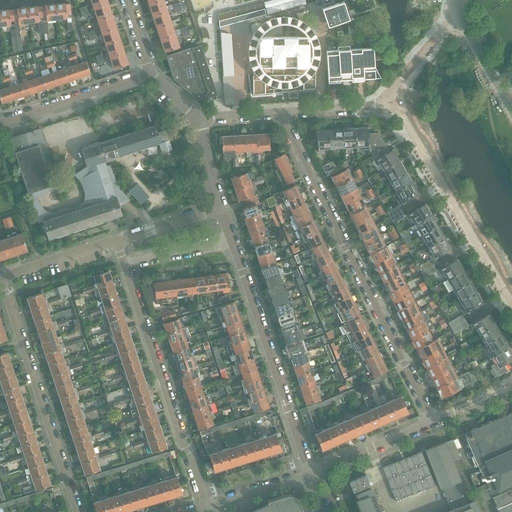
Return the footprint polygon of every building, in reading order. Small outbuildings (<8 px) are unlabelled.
[(90,0),(94,8),(108,4),(107,0),(90,0)] [(161,0),(149,4),(153,16),(167,11),(163,0),(161,0)] [(344,2),(336,5),(336,7),(337,24),(350,19),(344,2)] [(60,3),(60,4),(55,4),(56,19),(71,17),(69,3),(65,4),(65,3),(63,3),(62,3),(62,4),(60,4),(60,3)] [(45,5),(45,6),(41,7),(42,21),(56,19),(55,4),(50,5),(49,5),(47,5),(45,5)] [(108,4),(94,8),(98,21),(112,16),(108,4)] [(34,6),(34,7),(32,7),(27,8),(28,22),(42,21),(41,7),(37,7),(37,6),(35,7),(35,6),(34,6)] [(17,9),(13,10),(14,24),(28,22),(27,8),(22,8),(21,8),(19,9),(19,8),(18,8),(18,9),(17,9)] [(4,10),(3,10),(0,10),(0,24),(0,26),(14,24),(13,10),(9,10),(7,10),(6,10),(4,10)] [(153,16),(157,28),(171,23),(167,11),(153,16)] [(98,21),(102,33),(116,28),(112,16),(98,21)] [(250,49),(250,61),(255,73),(264,82),(275,88),(287,90),(299,87),(310,80),(318,71),(321,60),(322,49),(318,38),(312,29),(303,22),(293,18),(281,18),(270,21),(261,27),(254,37),(250,49)] [(157,28),(161,40),(175,36),(171,23),(157,28)] [(116,28),(102,33),(106,45),(120,40),(116,28)] [(175,36),(161,40),(165,53),(166,52),(178,48),(179,48),(175,36)] [(106,45),(110,57),(124,52),(120,40),(106,45)] [(193,47),(166,56),(171,70),(173,70),(174,72),(171,73),(174,79),(182,87),(183,85),(187,88),(186,90),(197,100),(210,99),(210,98),(210,96),(209,95),(216,93),(200,46),(194,48),(193,47)] [(374,48),(326,52),(327,61),(329,84),(341,84),(341,81),(352,81),(352,83),(364,82),(365,82),(365,80),(376,79),(374,48)] [(115,69),(127,65),(128,64),(124,52),(110,57),(114,69),(115,69)] [(87,63),(76,66),(79,78),(90,74),(87,63)] [(76,66),(64,70),(68,82),(79,78),(76,66)] [(64,70),(53,73),(57,85),(68,82),(64,70)] [(53,73),(42,77),(46,89),(57,85),(53,73)] [(42,77),(31,80),(35,93),(46,89),(42,77)] [(31,80),(20,84),(24,96),(35,93),(31,80)] [(20,84),(9,87),(13,100),(24,96),(20,84)] [(9,87),(0,90),(0,98),(2,103),(13,100),(9,87)] [(53,188),(52,186),(28,194),(38,223),(42,222),(48,239),(123,215),(119,204),(128,198),(124,194),(121,190),(118,185),(116,181),(114,176),(112,171),(111,166),(106,166),(105,161),(161,143),(155,125),(81,149),(87,166),(74,175),(79,180),(82,184),(83,188),(84,192),(85,197),(83,201),(80,204),(76,206),(72,207),(67,208),(63,209),(59,210),(55,212),(50,212),(46,211),(42,208),(40,204),(38,200),(37,198),(53,188)] [(15,153),(28,194),(52,186),(48,172),(55,170),(42,128),(9,139),(14,153),(15,153)] [(343,130),(342,130),(343,147),(356,147),(355,129),(354,129),(350,130),(350,128),(344,129),(343,130)] [(355,129),(356,147),(363,146),(364,150),(368,149),(373,157),(377,155),(374,149),(384,143),(378,133),(368,134),(368,128),(366,128),(363,129),(362,128),(357,128),(355,129)] [(330,130),(329,130),(331,148),(343,147),(342,130),(341,130),(340,129),(335,129),(334,131),(331,131),(330,130)] [(318,143),(317,143),(318,153),(322,152),(322,149),(331,148),(329,130),(328,130),(322,130),(321,131),(318,132),(318,131),(316,131),(317,141),(318,143)] [(269,140),(271,140),(271,134),(269,134),(257,135),(258,152),(263,152),(262,150),(270,149),(269,140)] [(257,135),(245,136),(246,151),(253,150),(253,153),(258,152),(257,135)] [(233,157),(233,162),(238,161),(237,156),(235,156),(235,154),(234,136),(222,137),(220,137),(220,143),(222,143),(223,157),(233,157)] [(239,151),(246,151),(245,136),(234,136),(235,154),(239,154),(239,151)] [(373,157),(372,158),(377,165),(379,163),(384,170),(399,161),(399,160),(399,159),(396,154),(394,154),(393,151),(392,150),(386,153),(385,151),(387,149),(384,143),(374,149),(377,155),(373,157)] [(275,158),(280,169),(277,172),(280,178),(291,173),(292,172),(290,167),(290,168),(289,165),(287,161),(288,161),(286,155),(284,156),(283,154),(275,158)] [(333,161),(322,167),(327,176),(338,171),(335,167),(333,161)] [(401,165),(399,162),(400,162),(399,161),(384,170),(390,181),(405,172),(405,171),(405,170),(402,165),(401,165)] [(347,169),(331,177),(337,187),(344,183),(343,182),(351,178),(347,169)] [(411,182),(409,179),(410,178),(407,173),(406,173),(405,172),(390,181),(396,192),(412,183),(411,182)] [(232,178),(235,190),(250,185),(252,184),(251,180),(248,180),(246,173),(232,178)] [(291,176),(292,175),(291,173),(280,178),(286,190),(292,187),(290,182),(294,180),(294,179),(293,180),(291,176)] [(344,183),(337,187),(341,196),(356,188),(351,178),(343,182),(344,183)] [(400,199),(397,200),(400,205),(418,194),(418,193),(417,193),(416,190),(416,189),(413,184),(412,183),(396,192),(400,199)] [(254,188),(252,184),(250,185),(235,190),(239,201),(244,199),(254,196),(251,189),(254,188)] [(282,192),(285,197),(282,198),(284,202),(300,194),(295,185),(292,187),(286,190),(282,192)] [(356,188),(341,196),(345,204),(353,201),(354,202),(361,198),(356,188)] [(300,194),(284,202),(286,206),(289,205),(291,210),(304,203),(300,194)] [(256,195),(254,196),(244,199),(246,207),(256,204),(258,203),(256,195)] [(353,201),(345,204),(350,215),(365,207),(361,198),(354,202),(353,201)] [(291,210),(293,215),(291,216),(293,220),(309,212),(304,203),(291,210)] [(246,207),(242,208),(245,218),(259,214),(262,213),(260,207),(257,208),(256,204),(246,207)] [(425,206),(424,204),(406,215),(409,220),(411,218),(415,225),(431,216),(430,215),(431,214),(428,209),(426,209),(425,206)] [(398,206),(387,213),(390,218),(401,211),(398,206)] [(365,207),(350,215),(355,225),(363,221),(362,220),(370,216),(365,207)] [(401,211),(390,218),(393,223),(404,216),(401,211)] [(309,212),(293,220),(291,221),(296,230),(300,228),(313,221),(309,212)] [(259,214),(245,218),(248,228),(262,223),(261,218),(263,217),(262,213),(259,214)] [(370,216),(362,220),(363,221),(355,225),(359,233),(375,226),(370,216)] [(431,216),(415,225),(422,236),(437,227),(437,226),(437,225),(434,220),(433,220),(431,217),(432,217),(431,216)] [(10,217),(2,220),(6,229),(13,227),(10,217)] [(300,228),(302,233),(300,234),(302,238),(318,230),(313,221),(300,228)] [(262,223),(248,228),(251,237),(265,233),(268,232),(266,227),(264,228),(262,223)] [(375,226),(359,233),(364,242),(371,238),(372,240),(380,236),(375,226)] [(437,227),(422,236),(428,247),(444,238),(443,237),(441,234),(442,233),(439,228),(438,227),(437,227)] [(398,238),(394,229),(388,232),(393,241),(398,238)] [(318,230),(302,238),(300,239),(305,248),(309,246),(309,247),(323,240),(318,230)] [(265,233),(251,237),(254,247),(269,242),(267,237),(269,236),(268,232),(265,233)] [(22,233),(3,240),(8,257),(28,251),(22,233)] [(371,238),(364,242),(369,253),(370,255),(370,254),(385,247),(384,245),(380,236),(372,240),(371,238)] [(444,238),(428,247),(432,254),(430,256),(432,259),(432,260),(435,258),(450,249),(450,247),(449,248),(447,245),(448,244),(445,239),(444,238)] [(3,240),(0,240),(0,259),(8,257),(3,240)] [(323,240),(309,247),(310,248),(313,253),(310,255),(312,259),(328,251),(323,242),(323,240)] [(269,242),(254,247),(257,256),(274,251),(273,246),(270,247),(269,242)] [(393,255),(388,246),(385,247),(370,254),(370,255),(370,256),(372,260),(373,260),(375,264),(393,255)] [(274,251),(257,256),(261,267),(275,262),(273,256),(276,255),(274,251)] [(328,251),(312,259),(314,263),(317,262),(319,266),(332,260),(328,251)] [(375,264),(376,267),(376,268),(378,272),(379,272),(379,273),(397,264),(393,255),(375,264)] [(432,259),(418,267),(421,273),(433,266),(438,263),(435,258),(432,260),(432,259)] [(457,261),(456,259),(438,270),(441,274),(443,273),(447,280),(463,270),(463,269),(460,264),(458,264),(457,261)] [(322,272),(319,273),(321,277),(337,269),(332,260),(319,266),(322,272)] [(275,262),(261,267),(265,278),(279,273),(281,273),(280,268),(277,269),(275,262)] [(379,273),(380,274),(379,275),(381,279),(382,279),(384,282),(402,274),(397,264),(379,273)] [(433,266),(421,273),(424,278),(436,271),(433,266)] [(337,269),(321,277),(323,281),(326,280),(328,284),(341,278),(337,269)] [(463,270),(447,280),(454,290),(469,281),(469,279),(466,274),(465,275),(463,272),(464,271),(463,270)] [(94,284),(96,288),(112,283),(109,271),(94,276),(96,283),(94,284)] [(215,275),(217,290),(222,290),(223,293),(230,292),(228,278),(227,273),(215,275)] [(279,273),(265,278),(268,288),(282,283),(280,278),(283,277),(281,273),(279,273)] [(386,286),(385,287),(387,291),(388,291),(389,292),(407,283),(402,274),(384,282),(386,286)] [(215,275),(205,276),(207,295),(212,294),(211,291),(217,290),(215,275)] [(205,276),(195,277),(197,293),(202,292),(203,295),(207,295),(205,276)] [(195,277),(185,279),(187,297),(192,297),(191,294),(197,293),(195,277)] [(326,285),(328,290),(330,294),(346,287),(341,278),(328,284),(326,285)] [(185,279),(175,280),(177,296),(182,295),(183,298),(187,297),(185,279)] [(171,296),(177,296),(175,280),(165,281),(167,300),(172,299),(171,296)] [(165,281),(152,283),(152,290),(154,289),(156,298),(155,298),(155,303),(156,303),(156,304),(168,303),(167,300),(165,281)] [(473,289),(474,287),(471,283),(470,282),(469,281),(454,290),(460,301),(476,292),(475,291),(475,292),(473,289)] [(99,292),(101,299),(116,294),(112,283),(96,288),(97,293),(99,292)] [(282,283),(268,288),(271,297),(285,292),(288,292),(286,287),(284,288),(282,283)] [(389,292),(389,293),(388,294),(390,298),(392,298),(393,301),(411,292),(407,283),(389,292)] [(67,285),(58,288),(62,299),(70,296),(67,285)] [(346,287),(330,294),(332,299),(334,297),(337,302),(350,296),(346,287)] [(285,292),(271,297),(274,307),(288,302),(287,297),(289,296),(288,292),(285,292)] [(411,292),(393,301),(395,304),(394,306),(396,310),(398,310),(398,311),(416,302),(411,292)] [(464,308),(461,310),(464,314),(482,304),(482,302),(481,302),(479,300),(480,298),(477,294),(476,293),(476,292),(460,301),(464,308)] [(27,298),(31,310),(48,304),(46,299),(44,300),(42,293),(27,298)] [(101,299),(104,305),(101,306),(103,310),(120,305),(116,294),(101,299)] [(230,295),(217,299),(218,304),(231,300),(230,295)] [(350,296),(337,302),(334,303),(339,312),(355,305),(350,296)] [(83,298),(75,301),(76,306),(85,304),(83,298)] [(219,306),(217,307),(218,312),(221,311),(223,316),(238,311),(234,301),(219,306)] [(288,302),(274,307),(277,316),(291,311),(294,311),(292,306),(290,307),(288,302)] [(398,311),(398,313),(400,317),(401,317),(403,320),(420,311),(416,302),(398,311)] [(31,310),(35,321),(49,316),(47,309),(49,308),(48,304),(31,310)] [(106,314),(109,321),(123,316),(120,305),(103,310),(104,315),(106,314)] [(339,312),(337,313),(342,323),(346,321),(346,322),(360,315),(355,305),(339,312)] [(404,323),(404,325),(406,329),(407,329),(407,330),(430,318),(425,309),(420,311),(403,320),(404,323)] [(169,311),(161,314),(163,321),(176,317),(174,310),(169,311)] [(223,316),(220,317),(223,327),(226,326),(241,321),(238,311),(223,316)] [(294,321),(297,320),(294,311),(291,311),(277,316),(280,326),(294,321)] [(490,318),(489,316),(489,315),(488,314),(470,325),(473,329),(476,327),(480,334),(495,325),(495,323),(492,318),(490,318)] [(360,315),(346,322),(347,323),(342,325),(347,334),(349,333),(365,325),(360,315)] [(462,315),(448,323),(451,329),(465,321),(462,315)] [(35,321),(38,332),(55,326),(54,322),(51,322),(49,316),(35,321)] [(109,328),(110,332),(127,327),(123,316),(109,321),(111,327),(109,328)] [(182,329),(185,328),(181,318),(164,324),(167,334),(182,329)] [(407,330),(408,330),(407,331),(409,335),(410,336),(412,339),(430,330),(434,328),(430,318),(407,330)] [(226,326),(223,327),(225,331),(227,330),(229,335),(244,331),(241,321),(226,326)] [(294,321),(280,326),(283,335),(298,331),(300,330),(299,325),(296,326),(294,321)] [(465,321),(451,329),(454,334),(468,326),(465,321)] [(349,333),(347,334),(351,343),(369,334),(365,325),(349,333)] [(497,329),(495,326),(496,326),(495,325),(480,334),(486,345),(501,336),(501,335),(501,334),(498,329),(497,329)] [(38,332),(42,343),(56,338),(54,331),(57,331),(55,326),(38,332)] [(114,336),(116,343),(131,338),(127,327),(110,332),(111,337),(114,336)] [(182,329),(167,334),(170,343),(188,337),(186,333),(184,334),(182,329)] [(299,335),(301,334),(300,330),(298,331),(283,335),(287,345),(287,346),(301,341),(301,340),(299,335)] [(413,342),(413,344),(415,347),(416,348),(434,339),(430,330),(412,339),(413,342)] [(226,336),(228,342),(229,346),(232,345),(247,340),(244,331),(229,335),(226,336)] [(369,334),(351,343),(355,352),(358,351),(374,343),(369,334)] [(505,343),(506,342),(503,338),(502,337),(501,336),(486,345),(492,356),(508,347),(507,346),(505,343)] [(188,337),(170,343),(173,353),(188,348),(186,342),(189,342),(188,337)] [(56,338),(42,343),(45,354),(62,348),(61,344),(59,344),(56,338)] [(118,349),(116,350),(117,354),(134,349),(131,338),(116,343),(118,349)] [(434,339),(416,348),(419,354),(420,354),(422,358),(442,348),(440,344),(438,345),(435,339),(435,340),(434,339)] [(232,345),(229,346),(231,350),(234,349),(235,355),(250,350),(247,340),(232,345)] [(301,341),(287,346),(291,357),(305,352),(307,352),(306,347),(303,348),(301,341)] [(374,343),(358,351),(362,360),(365,359),(378,352),(374,343)] [(496,363),(491,366),(497,377),(507,371),(503,365),(511,359),(511,355),(511,354),(511,353),(509,348),(508,348),(508,347),(492,356),(496,363)] [(62,348),(45,354),(49,365),(64,360),(62,353),(64,353),(62,348)] [(188,348),(173,353),(176,362),(194,356),(193,352),(190,353),(188,348)] [(422,358),(424,362),(423,362),(426,368),(445,359),(443,355),(445,354),(442,348),(422,358)] [(134,349),(117,354),(119,359),(121,358),(123,365),(138,360),(134,349)] [(237,360),(234,361),(236,365),(238,364),(253,359),(250,350),(235,355),(237,360)] [(305,352),(291,357),(294,366),(308,362),(310,361),(307,352),(305,352)] [(378,352),(365,359),(367,364),(365,365),(367,369),(383,361),(378,352)] [(0,354),(0,367),(11,364),(7,353),(0,354)] [(197,366),(195,361),(194,356),(176,362),(180,372),(195,367),(197,366)] [(238,364),(236,365),(237,369),(240,369),(242,374),(257,369),(253,359),(238,364)] [(445,359),(426,368),(429,374),(430,373),(432,377),(452,367),(450,363),(448,364),(445,359)] [(49,365),(53,376),(70,370),(68,366),(66,366),(64,360),(49,365)] [(123,365),(125,371),(123,372),(125,377),(142,371),(138,360),(123,365)] [(383,361),(367,369),(369,373),(371,372),(374,377),(387,370),(383,361)] [(308,362),(294,366),(297,376),(311,371),(314,371),(312,366),(310,367),(308,362)] [(0,379),(14,375),(11,364),(0,367),(0,379)] [(195,367),(180,372),(183,381),(200,376),(199,371),(196,372),(195,367)] [(434,381),(433,382),(436,388),(455,378),(452,373),(454,372),(452,367),(432,377),(434,381)] [(242,374),(243,379),(241,380),(242,384),(245,383),(260,379),(257,369),(242,374)] [(70,370),(53,376),(56,387),(71,382),(69,375),(71,375),(70,370)] [(438,389),(437,390),(440,396),(441,396),(442,397),(443,397),(476,380),(471,370),(455,378),(436,388),(437,388),(438,389)] [(142,371),(125,377),(126,381),(128,380),(130,387),(145,382),(142,371)] [(311,371),(297,376),(300,385),(314,381),(314,380),(319,378),(318,374),(315,375),(314,371),(311,371)] [(388,373),(377,378),(379,382),(390,376),(388,373)] [(0,386),(0,387),(1,392),(18,386),(14,375),(0,379),(0,380),(2,386),(0,386)] [(199,381),(202,380),(200,376),(183,381),(186,391),(201,386),(199,381)] [(373,380),(364,384),(365,388),(375,384),(379,382),(377,378),(373,380)] [(245,383),(242,384),(245,394),(248,393),(263,388),(260,379),(245,383)] [(314,381),(300,385),(303,395),(317,390),(320,390),(318,385),(316,386),(314,381)] [(56,387),(60,398),(77,392),(75,388),(73,388),(71,382),(56,387)] [(132,393),(130,394),(132,398),(149,393),(145,382),(130,387),(132,393)] [(364,384),(348,391),(349,395),(365,388),(364,384)] [(18,386),(1,392),(3,396),(5,395),(7,402),(22,397),(18,386)] [(201,386),(186,391),(189,401),(209,394),(207,395),(205,390),(203,391),(201,386)] [(248,393),(250,398),(247,399),(248,404),(251,403),(266,398),(263,388),(248,393)] [(319,395),(321,394),(320,390),(317,390),(303,395),(306,405),(321,400),(319,395)] [(348,391),(332,398),(333,402),(349,395),(348,391)] [(77,392),(60,398),(64,409),(78,404),(76,397),(78,397),(77,392)] [(149,393),(132,398),(133,403),(135,402),(138,409),(152,404),(149,393)] [(210,404),(212,403),(209,394),(189,401),(192,410),(207,405),(210,404)] [(7,409),(8,414),(25,408),(22,397),(7,402),(9,408),(7,409)] [(401,397),(390,401),(397,417),(408,412),(401,397)] [(251,403),(248,404),(250,408),(253,407),(254,413),(269,408),(266,398),(251,403)] [(323,402),(319,403),(320,407),(325,406),(333,402),(332,398),(323,402)] [(390,401),(374,408),(381,424),(397,417),(390,401)] [(64,409),(67,420),(84,414),(83,410),(80,411),(78,404),(64,409)] [(140,415),(137,416),(139,420),(156,415),(152,404),(138,409),(140,415)] [(207,405),(192,410),(195,420),(213,414),(210,404),(207,405)] [(237,407),(232,408),(235,419),(240,417),(237,407)] [(25,408),(8,414),(10,418),(12,417),(14,424),(29,419),(25,408)] [(374,408),(358,415),(365,431),(381,424),(374,408)] [(270,410),(252,416),(253,419),(268,415),(271,414),(270,410)] [(486,484),(477,488),(483,502),(492,498),(498,511),(511,511),(511,412),(464,434),(478,465),(477,466),(479,469),(479,468),(486,484)] [(84,414),(67,420),(71,431),(85,426),(83,420),(85,419),(84,414)] [(213,414),(195,420),(199,430),(214,425),(212,419),(215,418),(213,414)] [(156,415),(139,420),(140,425),(143,424),(145,431),(160,426),(156,415)] [(358,415),(342,422),(349,438),(365,431),(358,415)] [(252,416),(235,421),(236,425),(253,419),(252,416)] [(16,430),(14,431),(16,436),(33,430),(29,419),(14,424),(16,430)] [(235,421),(218,426),(220,430),(236,425),(235,421)] [(342,422),(326,429),(333,445),(349,438),(342,422)] [(85,426),(71,431),(74,442),(91,436),(90,432),(87,432),(85,426)] [(145,438),(146,442),(163,437),(160,426),(145,431),(147,437),(145,438)] [(201,436),(220,430),(218,426),(200,432),(199,432),(201,436)] [(326,429),(315,434),(322,450),(333,445),(326,429)] [(33,430),(16,436),(17,440),(19,439),(22,446),(36,441),(33,430)] [(276,434),(259,439),(264,455),(281,450),(276,434)] [(93,448),(90,441),(93,441),(91,436),(74,442),(78,453),(93,448)] [(163,437),(146,442),(148,447),(150,446),(152,453),(167,448),(163,437)] [(259,439),(242,444),(248,461),(264,455),(259,439)] [(460,481),(461,481),(460,480),(453,462),(460,459),(453,440),(445,443),(426,450),(425,451),(427,455),(433,469),(434,472),(440,487),(441,489),(442,488),(451,510),(447,511),(379,511),(380,511),(379,510),(373,496),(373,495),(371,489),(356,494),(358,500),(356,501),(357,502),(360,511),(479,511),(475,501),(469,503),(460,481)] [(21,453),(23,458),(40,452),(36,441),(22,446),(24,452),(21,453)] [(242,444),(226,449),(231,466),(248,461),(242,444)] [(78,453),(81,464),(98,458),(97,454),(95,454),(93,448),(78,453)] [(226,449),(209,455),(214,471),(231,466),(226,449)] [(40,452),(23,458),(24,462),(27,461),(29,468),(43,463),(40,452)] [(168,452),(153,457),(154,461),(169,456),(168,452)] [(153,457),(137,462),(138,466),(154,461),(153,457)] [(98,458),(81,464),(85,475),(100,470),(98,463),(100,463),(98,458)] [(137,462),(120,467),(122,471),(138,466),(137,462)] [(29,475),(30,480),(47,474),(43,463),(29,468),(31,474),(29,475)] [(120,467),(104,472),(105,476),(122,471),(120,467)] [(471,472),(472,474),(469,475),(474,487),(480,484),(475,472),(475,473),(474,471),(471,472)] [(88,481),(105,476),(104,472),(86,478),(88,481)] [(47,474),(30,480),(32,484),(34,483),(36,490),(51,486),(47,474)] [(177,477),(161,482),(166,498),(182,493),(177,477)] [(161,482),(144,487),(150,503),(166,498),(161,482)] [(144,487),(128,492),(133,509),(150,503),(144,487)] [(51,488),(34,494),(35,497),(49,493),(53,492),(51,488)] [(128,492),(112,497),(116,511),(121,511),(133,509),(128,492)] [(34,494),(17,499),(19,503),(35,497),(34,494)] [(303,511),(298,501),(298,500),(297,500),(296,499),(293,496),(290,496),(286,496),(269,501),(268,501),(268,502),(267,503),(267,504),(268,505),(252,511),(303,511)] [(116,511),(112,497),(94,503),(96,511),(116,511)] [(2,508),(19,503),(17,499),(1,504),(2,508)]
